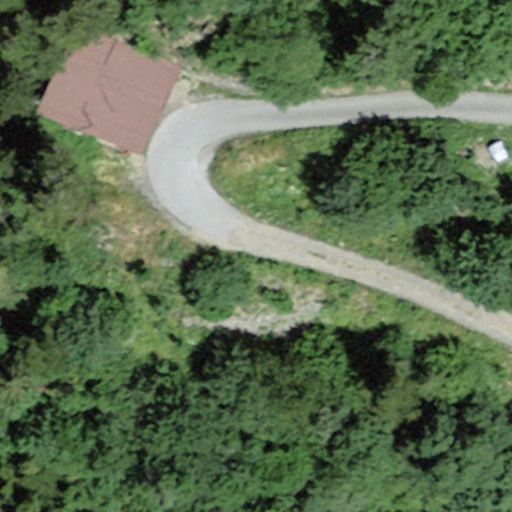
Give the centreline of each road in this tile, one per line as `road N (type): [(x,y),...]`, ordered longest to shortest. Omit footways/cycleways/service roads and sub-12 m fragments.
road 1 (residential): [(237,229),(202,210),(175,170),(175,150),(191,128),(220,115),(511,108)]
road 2 (track): [(511,328),(237,229)]
